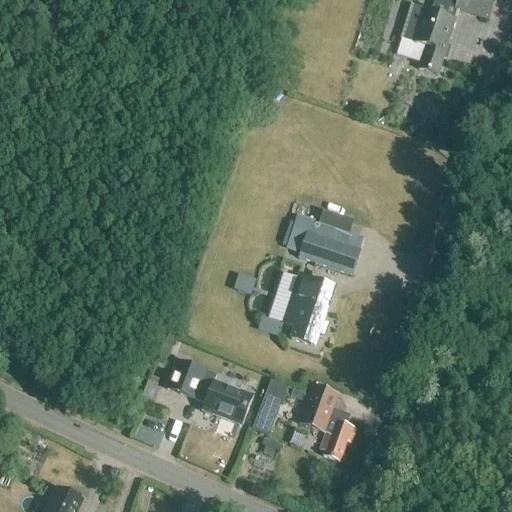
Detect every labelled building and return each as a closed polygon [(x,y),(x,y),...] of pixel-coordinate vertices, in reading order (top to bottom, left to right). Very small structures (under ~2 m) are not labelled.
[(459,0),(455,14),(488,24),(495,0),(459,0)] [(455,23),(423,13),(413,10),(402,43),(426,51),(419,73),(438,79),(455,23)] [(351,280),(363,242),(349,238),(353,224),(322,214),(318,226),(296,219),(287,249),(300,253),(297,263),(351,280)] [(289,305),(282,326),(295,330),(291,341),(313,349),(318,336),(323,338),(327,327),(321,325),(324,317),(331,296),(319,292),(308,289),(296,284),(289,305)] [(239,428),(251,399),(213,384),(215,378),(177,364),(166,391),(205,406),(202,414),(239,428)] [(286,389),(270,383),(251,432),(267,439),(286,389)] [(325,436),(319,452),(324,454),(322,459),(339,465),(346,444),(351,446),(356,431),(346,427),(349,418),(332,412),(337,398),(312,389),(299,427),(325,436)] [(267,442),(262,455),(270,458),(273,451),(278,453),(281,447),(267,442)] [(56,492),(46,511),(77,511),(82,504),(56,492)]
